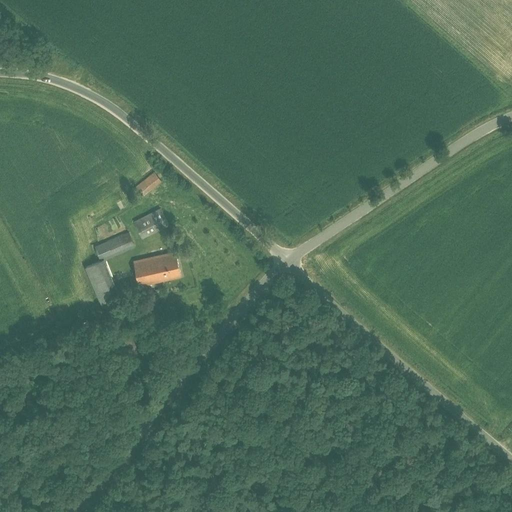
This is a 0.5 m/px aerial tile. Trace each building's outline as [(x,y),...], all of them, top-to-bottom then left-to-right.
[(155,173),(147,179),(146,179),(134,189),(141,198),(154,188),(153,187),(161,181),(155,173)] [(141,238),(157,231),(169,225),(160,208),(142,217),(144,221),(135,225),(141,238)] [(95,246),(101,260),(85,267),(100,301),(119,292),(105,260),(136,247),(129,231),(95,246)] [(140,285),(181,276),(176,252),(134,261),(140,285)] [(125,359),(140,353),(129,325),(114,331),(114,330),(105,334),(112,352),(121,349),(125,359)]
